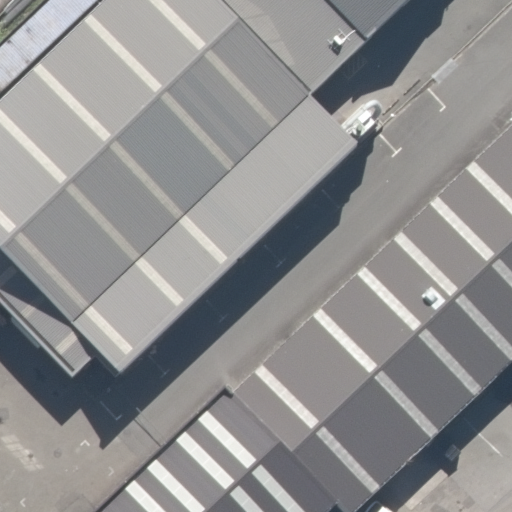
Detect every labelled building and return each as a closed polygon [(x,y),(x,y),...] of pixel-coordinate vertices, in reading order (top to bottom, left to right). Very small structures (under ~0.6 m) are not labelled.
[(97,0),(0,92),(0,252),(115,373),(510,0),(97,0)] [(511,142),(260,382),(372,499),(384,511),(387,511),(511,393),(511,142)] [(0,330),(25,307),(0,280),(0,330)] [(358,511),(372,499),(260,382),(124,511),(358,511)] [(0,511),(44,511),(0,466),(0,511)]
